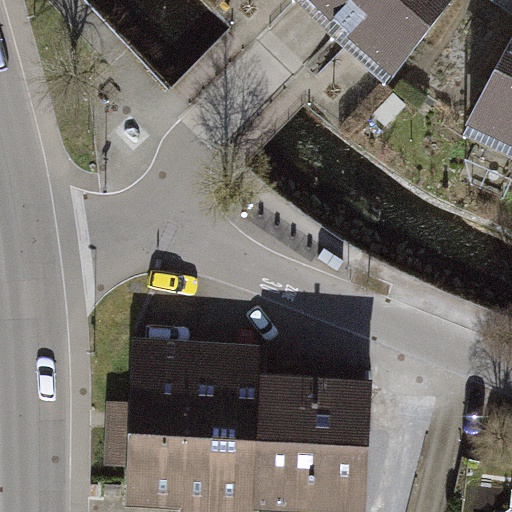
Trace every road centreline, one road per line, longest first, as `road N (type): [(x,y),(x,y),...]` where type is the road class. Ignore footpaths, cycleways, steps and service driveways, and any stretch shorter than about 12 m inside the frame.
road 1 (residential): [(23,246),(158,232),(511,370)]
road 2 (tertiary): [(23,246),(34,511)]
road 3 (tertiary): [(0,128),(23,246)]
